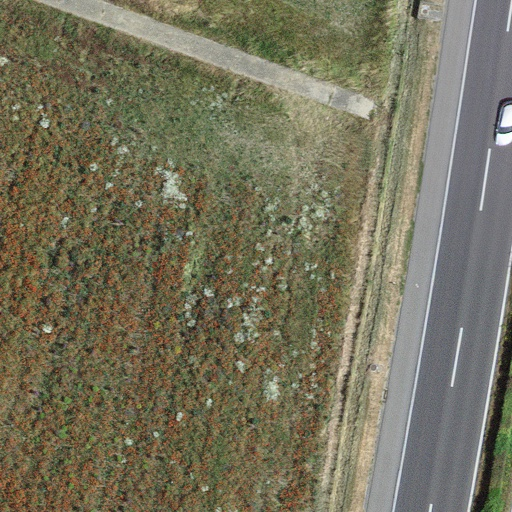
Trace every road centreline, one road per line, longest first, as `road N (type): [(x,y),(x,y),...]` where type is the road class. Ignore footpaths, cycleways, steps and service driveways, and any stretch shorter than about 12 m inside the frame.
road 1 (motorway): [(511,0),(429,511)]
road 2 (track): [(62,0),(351,104)]
